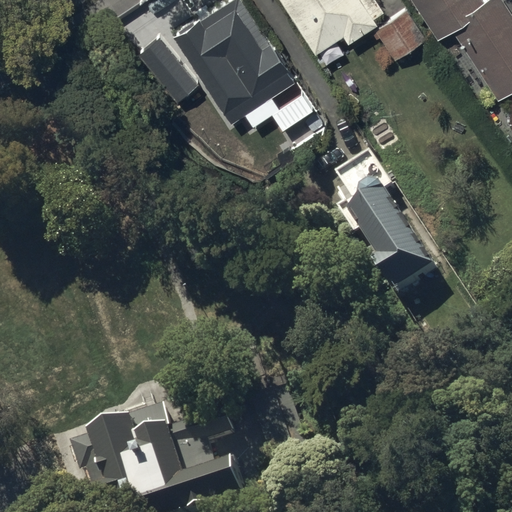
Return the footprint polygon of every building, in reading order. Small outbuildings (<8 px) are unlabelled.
[(295,76),(247,0),(220,0),(177,27),(233,116),(249,106),(255,117),(280,101),(272,90),(295,76)] [(282,0),(312,46),(339,29),(346,39),(375,20),(371,14),(381,7),(376,0),(282,0)] [(411,0),(435,36),(453,25),(497,93),(511,83),(511,15),(502,0),(411,0)] [(424,37),(405,8),(375,27),(394,56),(424,37)] [(199,82),(161,35),(142,50),(180,97),(199,82)] [(440,268),(392,196),(362,215),(392,261),(380,269),(398,296),(440,268)] [(256,342),(235,348),(246,384),(267,378),(256,342)] [(293,380),(252,393),(271,454),(312,441),(293,380)] [(167,404),(69,438),(94,511),(169,511),(251,484),(241,453),(219,460),(211,438),(236,429),(228,404),(173,423),(167,404)]
